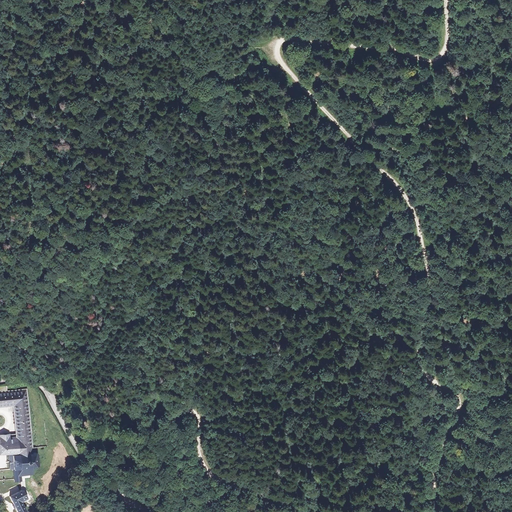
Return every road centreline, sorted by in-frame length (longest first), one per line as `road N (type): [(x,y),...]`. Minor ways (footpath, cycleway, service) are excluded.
road 1 (track): [(446,0),(446,43),(436,59),(293,37),(275,47),(281,63),(392,179),(415,217),(427,293),(415,355),(429,380),(458,395),(459,405),(437,457),(429,511)]
road 2 (track): [(275,47),(249,48),(168,82),(62,67),(0,79)]
road 3 (track): [(301,511),(206,470),(189,409),(173,416),(187,511)]
road 4 (unclassified): [(143,511),(94,480),(42,385),(0,379)]
